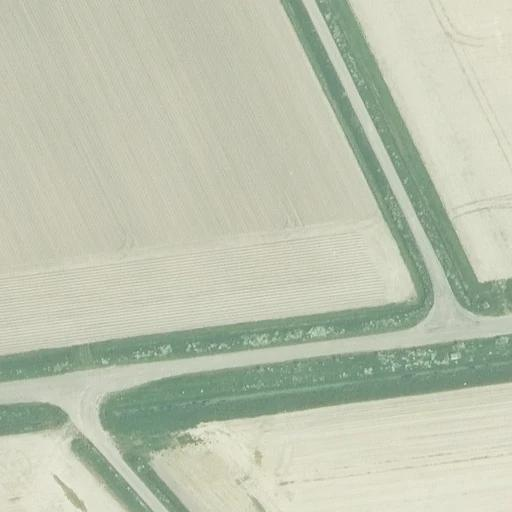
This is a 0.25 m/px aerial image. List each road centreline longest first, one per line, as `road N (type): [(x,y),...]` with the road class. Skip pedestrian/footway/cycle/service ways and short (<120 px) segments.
road 1 (unclassified): [(70,384),(461,332)]
road 2 (unclassified): [(461,332),(304,0)]
road 3 (unclassified): [(166,511),(89,424),(70,384)]
